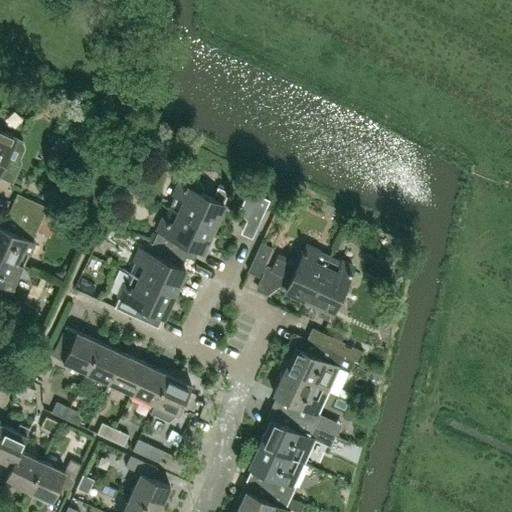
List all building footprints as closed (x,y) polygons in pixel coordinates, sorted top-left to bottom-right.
[(0,171),(14,178),(21,162),(20,158),(24,148),(21,140),(0,130),(0,171)] [(212,227),(229,192),(217,186),(212,197),(201,192),(203,188),(202,183),(194,179),(189,180),(186,186),(179,182),(168,207),(212,227)] [(252,237),(265,208),(269,199),(248,190),(246,196),(241,205),(240,207),(240,208),(240,209),(240,211),(240,213),(246,219),(240,232),(252,237)] [(12,204),(7,215),(37,229),(42,218),(12,204)] [(212,227),(168,207),(152,242),(180,254),(186,242),(202,249),(212,227)] [(32,239),(37,229),(7,215),(3,225),(0,223),(0,254),(22,265),(34,239),(32,239)] [(42,218),(37,229),(49,235),(55,224),(49,221),(42,218)] [(172,293),(184,268),(176,264),(180,254),(152,242),(148,251),(140,248),(129,273),(172,293)] [(258,276),(261,270),(282,279),(279,286),(308,299),(328,255),(306,245),(302,252),(298,250),(294,259),(278,252),(272,265),(267,263),(274,248),(261,242),(247,271),(258,276)] [(10,286),(12,287),(22,265),(0,254),(0,295),(5,297),(10,286)] [(330,316),(353,266),(328,255),(308,299),(322,305),(319,311),(330,316)] [(162,315),(172,293),(129,273),(119,295),(126,298),(121,310),(149,323),(154,312),(162,315)] [(85,371),(99,341),(65,326),(51,355),(85,371)] [(343,344),(344,342),(311,327),(306,338),(317,343),(354,359),(358,361),(363,351),(352,345),(350,348),(343,344)] [(108,381),(122,352),(99,341),(85,371),(86,371),(82,381),(91,385),(96,376),(108,381)] [(283,370),(327,390),(338,365),(349,370),(354,359),(317,343),(313,353),(295,345),(292,351),(283,370)] [(131,392),(144,362),(122,352),(108,381),(131,392)] [(154,402),(167,372),(144,362),(131,392),(154,402)] [(317,412),(327,390),(283,370),(273,393),(288,400),(284,410),(279,408),(279,409),(290,415),(314,426),(320,413),(317,412)] [(167,373),(167,372),(154,402),(150,411),(168,419),(177,413),(190,383),(167,373)] [(16,394),(22,383),(8,376),(3,388),(16,394)] [(30,400),(35,389),(22,383),(16,394),(30,400)] [(79,387),(75,396),(79,398),(83,390),(79,387)] [(64,418),(69,407),(56,401),(51,412),(64,418)] [(77,424),(82,413),(69,407),(64,418),(77,424)] [(53,432),(58,422),(45,415),(40,426),(53,432)] [(309,436),(314,426),(290,415),(286,425),(270,418),(259,441),(302,462),(313,438),(309,436)] [(110,439),(114,428),(102,422),(97,433),(110,439)] [(19,449),(26,434),(29,427),(20,423),(17,430),(3,424),(0,429),(0,458),(11,463),(4,478),(5,479),(18,449),(19,449)] [(123,445),(128,434),(114,428),(110,439),(123,445)] [(164,451),(137,438),(132,449),(159,461),(164,451)] [(292,484),(302,462),(259,441),(248,465),(264,472),(259,482),(255,480),(255,481),(266,487),(290,497),(295,485),(292,484)] [(41,460),(19,449),(18,449),(5,479),(28,489),(41,460)] [(170,485),(152,477),(157,467),(130,455),(125,466),(140,472),(129,495),(159,508),(170,485)] [(68,490),(80,463),(70,458),(64,470),(41,460),(28,489),(51,500),(58,485),(68,490)] [(87,492),(94,479),(83,474),(76,487),(87,492)] [(235,511),(288,511),(294,499),(290,497),(266,487),(261,497),(246,490),(235,511)] [(129,495),(121,511),(157,511),(159,508),(129,495)]
